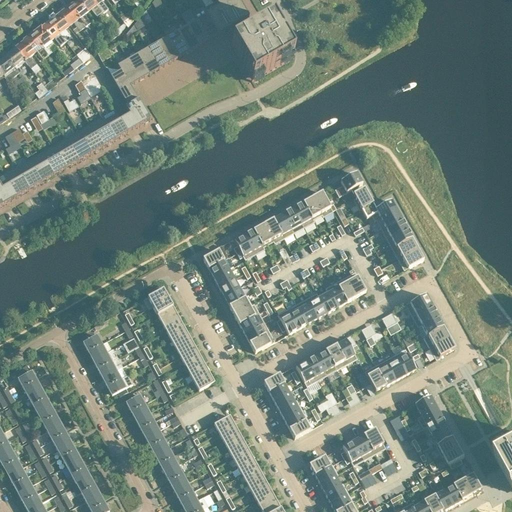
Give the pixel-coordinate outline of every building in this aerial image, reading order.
[(73,5),(69,8),(85,29),(91,24),(85,15),(87,13),(77,0),(73,3),(73,5)] [(77,0),(87,13),(91,11),(97,19),(100,17),(104,23),(107,21),(103,15),(90,0),(77,0)] [(90,0),(103,15),(108,11),(101,3),(104,0),(90,0)] [(158,0),(155,0),(152,5),(154,8),(161,5),(158,0)] [(204,10),(219,36),(249,19),(237,0),(213,0),(216,4),(204,10)] [(60,14),(60,15),(69,28),(73,25),(79,33),(85,29),(69,8),(66,10),(64,10),(62,12),(61,14),(60,14)] [(203,8),(193,14),(209,42),(219,36),(204,10),(203,8)] [(187,27),(199,48),(209,42),(193,14),(190,10),(180,16),(187,27)] [(74,43),(65,31),(69,28),(60,15),(59,15),(58,16),(56,16),(54,18),(54,20),(49,23),(65,43),(69,48),(74,43)] [(132,17),(123,23),(124,24),(126,27),(128,29),(135,20),(132,17)] [(138,22),(134,27),(137,32),(142,29),(138,22)] [(45,25),(40,29),(50,42),(54,39),(60,47),(65,43),(49,23),(46,25),(45,25)] [(124,24),(115,31),(116,32),(119,36),(126,27),(124,24)] [(286,48),(272,25),(272,24),(231,47),(252,83),(253,82),(257,80),(292,59),(286,48)] [(164,34),(167,38),(179,59),(189,53),(177,32),(175,27),(164,34)] [(189,53),(195,50),(199,48),(187,27),(177,32),(189,53)] [(55,48),(50,42),(40,29),(31,35),(48,56),(54,52),(52,50),(55,48)] [(116,32),(107,39),(110,43),(119,36),(116,32)] [(23,42),(24,43),(33,55),(36,53),(42,61),(48,56),(31,35),(23,42)] [(167,38),(157,44),(169,65),(179,59),(167,38)] [(103,48),(110,43),(107,39),(100,44),(103,48)] [(15,48),(14,49),(25,64),(30,70),(36,66),(30,58),(33,55),(24,43),(23,42),(19,45),(18,46),(18,47),(18,48),(19,48),(16,50),(15,48)] [(147,50),(158,68),(159,70),(169,65),(157,44),(147,50)] [(103,62),(116,55),(119,61),(125,57),(118,45),(99,56),(103,62)] [(8,54),(9,55),(5,58),(15,71),(25,64),(14,49),(8,54)] [(138,55),(149,75),(150,76),(159,70),(158,68),(147,50),(138,55)] [(138,55),(128,61),(140,82),(150,76),(149,75),(138,55)] [(0,59),(0,73),(3,79),(4,79),(7,84),(18,75),(15,71),(5,58),(3,60),(2,58),(0,59)] [(130,87),(139,82),(140,82),(128,61),(117,67),(120,72),(121,72),(130,88),(130,87)] [(62,74),(65,78),(74,71),(71,67),(62,74)] [(125,103),(133,98),(136,97),(130,87),(130,88),(121,72),(120,72),(110,78),(125,103)] [(95,78),(88,82),(91,88),(98,83),(95,78)] [(17,83),(20,88),(26,84),(23,79),(17,83)] [(81,83),(75,88),(81,97),(77,100),(81,106),(91,100),(81,83)] [(49,84),(44,88),(48,93),(53,89),(49,84)] [(38,100),(43,97),(38,91),(34,95),(38,100)] [(136,97),(133,98),(125,103),(127,107),(125,109),(129,116),(125,119),(120,121),(128,134),(133,132),(137,129),(150,122),(136,97)] [(58,101),(53,105),(60,117),(66,114),(58,101)] [(67,102),(63,104),(69,114),(78,109),(74,102),(69,105),(67,102)] [(18,107),(6,115),(9,119),(21,112),(18,107)] [(115,111),(102,119),(115,142),(128,134),(120,121),(115,111)] [(43,113),(36,117),(41,126),(48,122),(43,113)] [(35,119),(30,122),(33,127),(39,124),(35,119)] [(102,119),(90,126),(103,149),(115,142),(102,119)] [(91,156),(103,149),(90,126),(77,133),(91,156)] [(19,131),(12,135),(15,140),(22,136),(19,131)] [(77,133),(65,140),(78,163),(91,156),(77,133)] [(12,135),(4,139),(10,148),(18,144),(15,140),(12,135)] [(65,140),(53,147),(66,171),(78,163),(65,140)] [(40,155),(54,178),(66,171),(53,147),(40,155)] [(40,155),(28,162),(41,185),(54,178),(40,155)] [(28,162),(16,169),(29,192),(41,185),(28,162)] [(6,181),(17,199),(29,192),(16,169),(3,176),(6,181)] [(351,193),(358,189),(362,186),(356,175),(340,184),(342,188),(335,192),(334,192),(339,199),(351,193)] [(0,184),(0,208),(17,199),(6,181),(0,184)] [(360,192),(358,189),(351,193),(355,201),(353,202),(359,213),(372,205),(364,190),(360,192)] [(312,199),(323,219),(333,214),(332,213),(333,213),(329,208),(322,194),(312,199)] [(323,219),(312,199),(303,204),(314,224),(313,222),(321,217),(323,219)] [(372,205),(359,213),(361,212),(366,221),(371,218),(374,223),(395,211),(391,203),(376,211),(372,205)] [(303,204),(293,210),(303,230),(314,224),(303,204)] [(293,236),(303,230),(293,210),(291,211),(291,210),(288,212),(289,212),(282,216),(293,236)] [(376,222),(381,233),(401,222),(395,211),(374,223),(376,222)] [(336,214),(341,223),(346,220),(341,212),(336,214)] [(282,216),(273,221),(284,241),(293,236),(282,216)] [(273,221),(264,226),(275,246),(284,241),(273,221)] [(401,222),(381,233),(387,242),(406,231),(401,222)] [(274,246),(275,246),(264,226),(253,232),(264,252),(264,251),(263,249),(273,244),(274,246)] [(337,229),(341,237),(345,235),(340,227),(337,229)] [(362,229),(353,234),(355,238),(364,233),(362,229)] [(387,242),(392,251),(412,241),(406,231),(387,242)] [(253,232),(244,237),(255,257),(255,256),(264,252),(253,232)] [(234,243),(237,248),(240,253),(243,259),(245,262),(255,257),(244,237),(234,242),(234,243)] [(417,251),(412,241),(392,251),(398,262),(417,251)] [(373,249),(371,246),(362,251),(364,254),(370,251),(369,251),(373,249)] [(218,252),(203,261),(208,271),(228,260),(228,259),(221,248),(222,248),(221,247),(217,250),(218,252)] [(342,251),(338,253),(341,258),(343,261),(347,259),(345,256),(342,251)] [(417,251),(398,262),(404,273),(423,262),(417,251)] [(208,272),(210,275),(211,275),(213,280),(229,271),(233,269),(233,268),(233,269),(228,260),(208,271),(209,271),(208,272)] [(229,271),(213,280),(219,289),(234,281),(229,271)] [(356,299),(366,294),(355,274),(353,271),(349,273),(351,276),(345,279),(356,299)] [(257,284),(260,282),(255,274),(252,275),(257,284)] [(336,284),(347,304),(356,299),(345,279),(336,284)] [(234,281),(219,289),(224,299),(240,290),(234,281)] [(288,292),(292,290),(287,281),(283,283),(286,289),(286,288),(288,292)] [(336,310),(347,304),(336,284),(325,290),(336,310)] [(240,290),(224,299),(229,308),(247,299),(247,298),(248,297),(243,288),(240,290)] [(336,310),(325,290),(326,293),(318,297),(316,295),(327,315),(336,310)] [(148,311),(152,309),(152,308),(168,299),(163,291),(143,302),(148,311)] [(316,295),(306,301),(317,320),(327,315),(316,295)] [(405,307),(411,319),(431,308),(425,297),(410,305),(409,304),(405,307)] [(172,308),(168,299),(152,308),(152,309),(157,316),(172,308)] [(229,308),(234,317),(254,306),(252,307),(247,299),(229,308)] [(306,301),(296,306),(307,326),(317,320),(306,301)] [(259,315),(254,306),(234,317),(239,326),(259,315)] [(298,331),(307,326),(296,306),(287,311),(298,331)] [(172,308),(157,316),(161,325),(177,316),(172,308)] [(437,318),(431,308),(411,319),(417,330),(422,327),(421,327),(437,318)] [(287,311),(277,317),(280,321),(280,322),(283,327),(285,332),(286,332),(288,337),(298,331),(287,311)] [(264,325),(259,315),(239,326),(244,336),(264,325)] [(166,333),(182,325),(177,316),(161,325),(166,333)] [(427,338),(443,329),(437,318),(421,327),(422,327),(427,337),(427,338)] [(186,333),(182,325),(166,333),(171,342),(186,333)] [(249,345),(269,334),(264,325),(244,336),(249,345)] [(395,334),(392,327),(386,330),(390,337),(395,334)] [(429,351),(449,340),(443,329),(427,338),(427,337),(423,339),(429,351)] [(186,333),(171,342),(175,350),(191,342),(186,333)] [(379,333),(371,338),(373,342),(382,337),(379,333)] [(269,334),(249,345),(255,355),(275,344),(269,334)] [(83,344),(88,353),(101,346),(96,337),(88,341),(83,344)] [(370,348),(375,345),(371,338),(366,341),(370,348)] [(404,339),(402,340),(407,349),(414,345),(404,339)] [(134,340),(124,345),(129,354),(135,351),(138,348),(135,342),(134,340)] [(449,340),(429,351),(435,363),(440,360),(440,359),(455,350),(449,340)] [(336,347),(347,367),(357,361),(350,349),(346,341),(336,347)] [(191,342),(175,350),(180,359),(196,350),(191,342)] [(414,345),(407,349),(410,354),(417,350),(414,345)] [(88,353),(93,362),(106,355),(101,346),(88,353)] [(347,367),(336,347),(326,352),(337,372),(347,367)] [(185,367),(200,359),(196,350),(180,359),(185,367)] [(405,351),(395,357),(406,377),(416,371),(405,351)] [(106,355),(93,362),(98,371),(117,360),(112,352),(106,355)] [(316,358),(327,378),(337,372),(326,352),(316,358)] [(384,363),(395,382),(406,377),(395,357),(384,363)] [(305,364),(316,384),(327,378),(316,358),(305,364)] [(189,376),(205,367),(200,359),(185,367),(189,376)] [(117,360),(98,371),(102,380),(116,372),(121,369),(117,360)] [(395,382),(384,363),(374,368),(385,388),(395,382)] [(316,384),(305,364),(295,369),(304,385),(306,389),(316,384)] [(23,375),(29,372),(27,367),(18,372),(21,376),(23,375)] [(194,384),(210,376),(205,367),(189,376),(194,384)] [(385,388),(374,368),(364,374),(371,386),(375,394),(385,388)] [(102,380),(107,388),(121,381),(116,372),(102,380)] [(23,389),(36,382),(31,373),(19,380),(23,389)] [(210,376),(194,384),(199,393),(203,390),(205,389),(214,384),(210,376)] [(269,394),(284,385),(279,376),(263,385),(269,394)] [(121,381),(107,388),(112,397),(132,386),(128,377),(121,381)] [(157,381),(153,384),(160,397),(164,395),(157,381)] [(41,390),(36,382),(23,389),(28,398),(41,390)] [(269,394),(274,403),(289,395),(284,385),(269,394)] [(352,387),(346,389),(350,396),(355,394),(352,387)] [(33,406),(46,399),(41,390),(28,398),(33,406)] [(295,404),(294,403),(289,395),(274,403),(279,413),(295,404)] [(126,404),(131,413),(144,406),(140,397),(126,404)] [(51,408),(46,399),(33,406),(38,415),(51,408)] [(416,408),(422,418),(438,409),(432,399),(416,408)] [(335,406),(337,405),(334,400),(327,403),(330,408),(335,406)] [(296,402),(294,403),(295,404),(279,413),(284,422),(302,412),(296,402)] [(324,412),(325,411),(330,408),(327,403),(321,407),(324,412)] [(136,422),(149,414),(144,406),(131,413),(136,422)] [(43,424),(56,417),(51,408),(38,415),(43,424)] [(166,417),(174,413),(171,408),(164,412),(166,417)] [(427,428),(443,419),(438,409),(422,418),(418,420),(424,431),(428,428),(427,428)] [(289,431),(307,421),(302,412),(284,422),(289,431)] [(136,422),(140,431),(154,423),(149,414),(136,422)] [(47,433),(60,426),(56,417),(43,424),(47,433)] [(172,425),(178,422),(176,417),(169,421),(172,425)] [(218,434),(234,426),(229,417),(219,423),(218,424),(214,426),(218,434)] [(433,438),(449,429),(443,419),(427,428),(428,428),(433,438)] [(307,421),(289,431),(294,441),(312,431),(307,421)] [(140,431),(145,439),(159,432),(154,423),(140,431)] [(52,442),(65,434),(60,426),(47,433),(52,442)] [(223,443),(239,434),(234,426),(218,434),(223,443)] [(449,429),(433,438),(438,447),(438,448),(454,439),(449,429)] [(364,437),(375,457),(385,451),(374,431),(364,437)] [(145,439),(150,448),(164,441),(159,432),(145,439)] [(57,450),(70,443),(65,434),(52,442),(57,450)] [(228,451),(243,443),(239,434),(223,443),(228,451)] [(353,443),(364,462),(375,457),(364,437),(353,443)] [(459,449),(454,439),(438,448),(438,447),(436,449),(442,459),(444,458),(444,457),(459,449)] [(150,448),(155,457),(168,450),(164,441),(150,448)] [(62,459),(75,452),(70,443),(57,450),(62,459)] [(232,460),(248,451),(243,443),(228,451),(232,460)] [(364,462),(353,443),(342,449),(353,468),(364,462)] [(0,447),(0,458),(11,453),(6,444),(0,447)] [(498,456),(495,458),(497,462),(497,463),(499,467),(500,468),(502,471),(503,473),(505,476),(505,478),(507,481),(508,482),(510,486),(511,487),(511,489),(511,448),(508,451),(503,454),(500,456),(498,456)] [(449,467),(465,459),(459,449),(444,457),(444,458),(449,467)] [(160,466),(173,458),(168,450),(155,457),(160,466)] [(193,459),(198,457),(194,450),(189,453),(193,459)] [(237,468),(253,459),(248,451),(232,460),(237,468)] [(29,455),(25,457),(27,461),(31,459),(32,460),(36,458),(32,452),(29,455)] [(67,468),(80,461),(75,452),(62,459),(67,468)] [(0,458),(0,462),(3,469),(16,461),(11,453),(0,458)] [(178,456),(173,458),(160,466),(164,475),(178,467),(183,465),(178,456)] [(314,476),(330,468),(329,467),(325,458),(309,467),(314,476)] [(257,468),(253,459),(237,468),(242,477),(257,468)] [(3,469),(8,477),(21,470),(16,461),(3,469)] [(72,477),(85,469),(80,461),(67,468),(72,477)] [(193,466),(190,468),(192,471),(195,469),(202,465),(200,461),(193,465),(193,466)] [(202,465),(195,469),(197,473),(204,469),(202,465)] [(379,465),(369,471),(371,476),(382,470),(379,465)] [(314,476),(319,486),(335,477),(335,478),(338,477),(332,466),(330,468),(314,476)] [(178,467),(164,475),(169,483),(183,476),(178,467)] [(242,477),(246,485),(262,476),(257,468),(242,477)] [(76,486),(90,478),(85,469),(72,477),(76,486)] [(8,477),(13,486),(26,479),(21,470),(8,477)] [(369,471),(358,477),(360,482),(371,476),(369,471)] [(483,492),(473,474),(463,479),(464,482),(465,481),(473,497),(483,492)] [(183,476),(169,483),(174,492),(187,485),(183,476)] [(262,477),(262,476),(246,485),(247,485),(251,494),(267,485),(262,477)] [(340,487),(335,478),(335,477),(319,486),(324,495),(340,487)] [(76,486),(72,488),(77,497),(81,494),(94,487),(90,478),(76,486)] [(13,486),(18,495),(31,488),(26,479),(13,486)] [(212,483),(210,479),(202,483),(204,487),(212,483)] [(464,502),(473,497),(465,481),(464,482),(455,487),(464,502)] [(204,487),(207,491),(214,487),(212,483),(204,487)] [(187,485),(174,492),(179,501),(192,494),(187,485)] [(256,502),(271,493),(267,485),(251,494),(256,502)] [(330,505),(347,495),(342,485),(340,487),(324,495),(330,505)] [(86,503),(99,496),(94,487),(81,494),(86,503)] [(464,502),(455,487),(446,492),(445,492),(454,508),(464,502)] [(18,495),(23,504),(36,496),(31,488),(18,495)] [(434,495),(443,511),(446,511),(454,508),(445,492),(446,492),(445,489),(434,495)] [(217,492),(213,494),(217,503),(222,501),(217,492)] [(271,493),(256,502),(260,511),(276,502),(271,493)] [(192,494),(179,501),(184,510),(197,503),(192,494)] [(333,511),(338,511),(353,504),(347,495),(330,505),(333,511)] [(424,501),(430,511),(443,511),(434,495),(424,501)] [(23,504),(27,511),(28,511),(41,505),(36,496),(23,504)] [(91,511),(104,505),(99,496),(86,503),(91,511)] [(197,503),(184,510),(184,511),(200,511),(202,511),(207,508),(214,505),(209,496),(197,503)] [(217,503),(215,504),(218,509),(225,506),(222,501),(217,503)] [(414,507),(416,511),(430,511),(424,501),(414,506),(414,507)] [(276,502),(260,511),(261,511),(277,511),(281,510),(276,502)]
